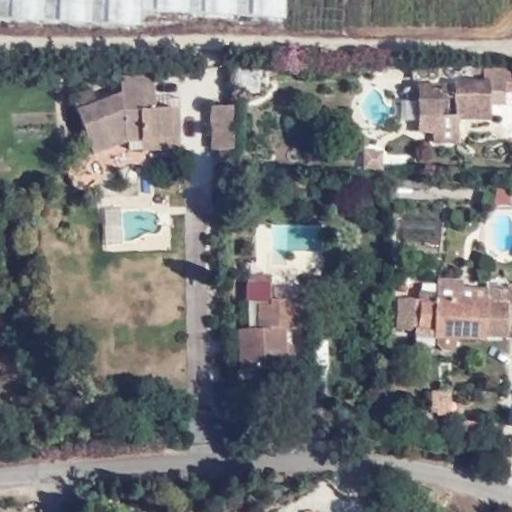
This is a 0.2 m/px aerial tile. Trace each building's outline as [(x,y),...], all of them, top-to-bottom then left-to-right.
[(0,0),(0,26),(147,28),(148,15),(274,17),(274,0),(0,0)] [(120,99),(81,102),(84,149),(155,144),(156,159),(182,158),(178,108),(159,109),(157,79),(119,81),(120,99)] [(486,103),(486,83),(455,83),(457,104),(486,103)] [(213,110),(210,148),(229,150),(233,112),(213,110)] [(365,151),(363,168),(380,170),(382,152),(365,151)] [(309,186),(309,176),(292,176),(293,187),(309,186)] [(266,178),(250,178),(249,180),(249,206),(249,208),(265,208),(266,178)] [(242,180),(241,206),(249,206),(249,180),(242,180)] [(376,182),(375,198),(392,199),(392,183),(376,182)] [(116,234),(135,238),(140,215),(121,211),(116,234)] [(246,329),(247,365),(267,365),(291,365),(289,345),(288,326),(303,326),(301,298),(275,298),(275,275),(252,275),(253,297),(264,297),(264,328),(246,329)] [(500,334),(503,292),(420,291),(419,325),(434,326),(436,332),(500,334)] [(298,365),(296,344),(289,345),(291,365),(298,365)] [(268,376),(291,375),(291,365),(267,365),(268,376)]
